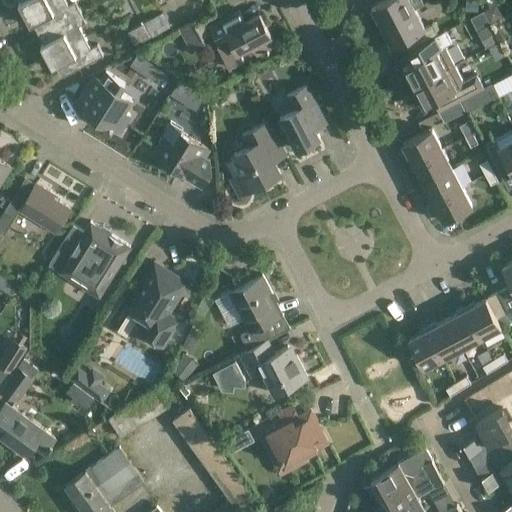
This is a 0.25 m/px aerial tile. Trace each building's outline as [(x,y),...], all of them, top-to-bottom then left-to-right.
[(21,0),(22,2),(19,4),(25,15),(53,0),(21,0)] [(31,26),(34,25),(40,35),(82,12),(76,2),(69,6),(66,0),(53,0),(25,15),(31,26)] [(385,0),(377,5),(372,7),(375,11),(383,26),(415,9),(424,5),(421,0),(385,0)] [(478,0),(465,0),(466,11),(479,11),(478,0)] [(415,9),(383,26),(390,41),(393,46),(397,44),(404,40),(409,51),(435,37),(439,35),(438,34),(433,24),(425,29),(415,9)] [(45,45),(42,46),(48,58),(86,38),(80,26),(87,23),(82,12),(40,35),(45,45)] [(163,13),(128,31),(135,44),(152,35),(155,40),(172,31),(163,13)] [(244,59),(241,52),(254,46),(258,54),(276,44),(261,14),(240,25),(235,14),(211,27),(232,66),(244,59)] [(197,20),(181,28),(189,43),(205,34),(197,20)] [(488,46),(500,40),(490,22),(479,28),(488,46)] [(415,61),(404,67),(414,87),(455,65),(445,46),(452,42),(446,30),(438,34),(439,35),(435,37),(409,51),(415,61)] [(86,38),(48,58),(53,69),(57,67),(62,78),(104,56),(99,45),(92,49),(86,38)] [(132,66),(142,73),(149,61),(139,55),(132,66)] [(455,65),(414,87),(424,106),(434,101),(439,112),(485,88),(478,73),(463,81),(455,65)] [(97,112),(94,116),(111,127),(110,128),(113,130),(114,129),(121,133),(132,116),(125,112),(133,100),(120,92),(126,84),(107,72),(104,77),(92,71),(76,99),(84,103),(83,105),(97,112)] [(171,95),(183,102),(191,88),(180,81),(171,95)] [(327,123),(307,86),(287,96),(294,110),(281,117),(298,150),(321,138),(316,129),(327,123)] [(458,124),(465,137),(474,132),(477,130),(470,117),(458,124)] [(287,156),(269,121),(243,135),(250,147),(235,155),(245,173),(232,180),(241,196),(281,175),(275,163),(287,156)] [(162,138),(164,139),(153,156),(181,173),(183,170),(188,172),(187,174),(191,177),(190,179),(203,187),(212,172),(211,160),(205,156),(210,149),(182,133),(184,130),(171,122),(162,138)] [(404,144),(410,155),(407,156),(412,164),(443,148),(432,129),(404,144)] [(511,130),(485,145),(501,175),(511,169),(511,170),(511,130)] [(471,146),(479,142),(474,132),(465,137),(471,146)] [(412,164),(416,173),(419,172),(424,183),(453,168),(443,148),(412,164)] [(487,158),(479,162),(486,175),(494,171),(487,158)] [(0,185),(12,167),(0,159),(0,185)] [(424,183),(430,193),(427,194),(432,203),(463,187),(453,168),(424,183)] [(491,185),(499,181),(494,171),(486,175),(491,185)] [(0,232),(4,235),(16,218),(21,210),(56,232),(71,208),(50,195),(51,192),(37,183),(28,197),(18,191),(5,211),(0,219),(0,232)] [(432,203),(436,212),(439,210),(445,222),(473,207),(463,187),(432,203)] [(50,265),(100,296),(121,264),(127,262),(126,256),(131,247),(112,235),(111,230),(104,225),(99,226),(92,222),(85,232),(74,225),(50,265)] [(189,283),(172,272),(155,262),(135,294),(138,296),(130,310),(143,318),(135,332),(163,349),(181,318),(171,312),(189,283)] [(510,269),(505,271),(511,284),(511,285),(498,293),(510,315),(511,314),(511,262),(508,265),(510,269)] [(230,292),(215,300),(229,326),(244,318),(250,330),(240,334),(248,348),(270,337),(264,326),(281,317),(275,305),(278,303),(264,275),(230,292)] [(475,302),(466,307),(483,337),(502,327),(487,299),(476,304),(475,302)] [(459,314),(448,319),(463,348),(483,337),(466,307),(458,311),(459,314)] [(436,322),(428,327),(444,358),(463,348),(448,319),(438,325),(436,322)] [(421,334),(409,340),(425,368),(444,358),(428,327),(419,331),(421,334)] [(0,363),(12,371),(28,346),(14,336),(0,357),(0,363)] [(268,340),(241,354),(253,376),(263,370),(273,388),(276,395),(288,388),(308,378),(297,356),(294,358),(288,347),(275,354),(268,340)] [(173,369),(184,379),(199,363),(186,351),(173,369)] [(505,354),(495,360),(499,367),(509,361),(505,354)] [(19,367),(32,377),(38,369),(24,359),(19,367)] [(237,359),(213,371),(223,390),(234,390),(234,385),(245,386),(246,377),(237,359)] [(484,367),(488,374),(499,367),(495,360),(484,367)] [(102,401),(111,390),(101,382),(106,377),(93,367),(88,372),(78,364),(69,377),(102,401)] [(2,390),(18,401),(35,379),(32,377),(19,367),(2,390)] [(468,377),(457,383),(461,390),(472,384),(468,377)] [(447,389),(451,396),(461,390),(457,383),(447,389)] [(181,388),(186,395),(190,392),(185,385),(181,388)] [(154,412),(170,407),(165,393),(149,398),(154,412)] [(7,403),(0,412),(0,437),(27,457),(35,446),(45,454),(56,439),(7,403)] [(195,405),(178,416),(223,488),(240,477),(195,405)] [(482,434),(463,444),(470,455),(470,456),(486,447),(492,458),(511,446),(511,432),(511,433),(511,432),(511,424),(503,407),(476,422),(482,434)] [(288,409),(256,426),(268,449),(275,445),(289,471),(305,463),(302,457),(317,449),(329,443),(312,410),(298,417),(298,419),(294,421),(288,409)] [(239,449),(233,438),(226,442),(232,453),(239,449)] [(498,468),(482,477),(482,478),(488,489),(507,479),(511,487),(511,446),(492,458),(498,468)] [(428,448),(373,478),(386,500),(440,470),(428,448)] [(211,511),(194,487),(202,481),(194,470),(185,456),(174,463),(146,483),(147,485),(132,495),(131,493),(104,511),(211,511)] [(386,500),(392,511),(417,511),(425,508),(419,497),(446,482),(440,470),(386,500)]
